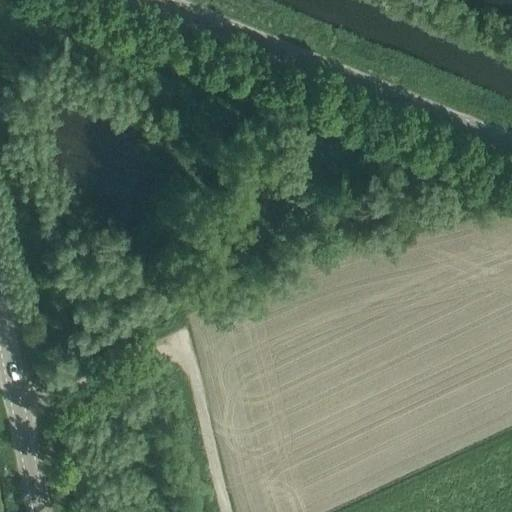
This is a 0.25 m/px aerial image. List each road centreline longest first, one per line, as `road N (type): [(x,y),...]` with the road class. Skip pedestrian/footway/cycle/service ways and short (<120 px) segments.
road 1 (unclassified): [(511,149),(152,0)]
road 2 (tertiary): [(38,511),(0,325)]
